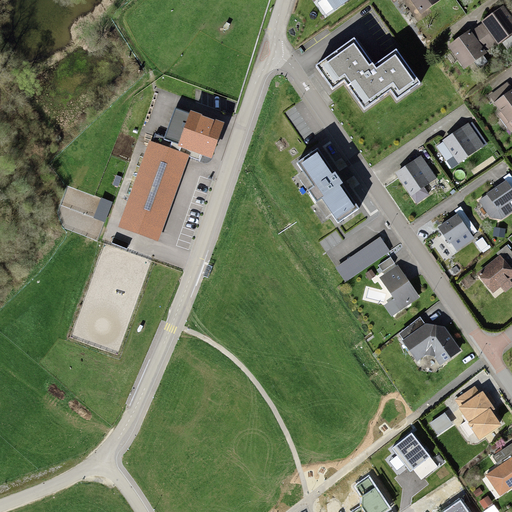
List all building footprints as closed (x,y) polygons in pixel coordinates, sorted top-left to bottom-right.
[(325,0),(333,10),(348,0),(325,0)] [(409,0),(420,15),(441,1),(440,0),(409,0)] [(511,35),(511,22),(503,10),(483,24),(484,26),(497,43),(499,46),(511,35)] [(497,43),(484,26),(468,37),(481,55),(497,43)] [(481,55),(468,37),(468,36),(449,50),(465,71),(483,58),(481,55)] [(354,38),(315,66),(332,90),(344,82),(363,109),(390,90),(397,99),(419,83),(395,50),(374,65),(354,38)] [(495,106),(511,92),(511,90),(508,86),(490,99),(495,106)] [(511,92),(495,106),(511,127),(511,92)] [(172,142),(179,144),(190,112),(176,107),(165,137),(164,139),(172,142)] [(179,144),(178,147),(201,155),(211,159),(224,124),(190,112),(179,144)] [(467,123),(441,141),(457,164),(483,146),(467,123)] [(170,148),(172,142),(164,139),(165,137),(155,134),(152,142),(170,148)] [(149,141),(122,216),(161,231),(188,155),(170,148),(152,142),(149,141)] [(179,144),(172,142),(170,148),(188,155),(200,159),(201,155),(178,147),(179,144)] [(317,150),(299,162),(316,186),(310,190),(316,200),(321,196),(338,220),(356,207),(317,150)] [(422,155),(394,174),(410,197),(438,178),(422,155)] [(511,172),(508,169),(471,198),(489,220),(500,219),(511,209),(511,172)] [(112,202),(100,198),(92,218),(104,222),(112,202)] [(478,230),(459,206),(435,225),(449,242),(458,235),(463,241),(478,230)] [(161,231),(122,216),(118,227),(157,241),(161,231)] [(390,252),(380,237),(336,267),(345,282),(390,252)] [(511,270),(501,256),(478,274),(493,294),(511,279),(511,270)] [(398,257),(374,272),(392,300),(385,305),(394,318),(424,298),(398,257)] [(212,266),(207,264),(203,276),(208,278),(212,266)] [(423,323),(398,339),(413,364),(428,355),(440,364),(460,350),(443,326),(423,323)] [(475,384),(453,398),(480,440),(502,425),(475,384)] [(429,456),(411,434),(393,448),(411,470),(429,456)] [(499,464),(485,473),(500,495),(511,487),(511,441),(493,454),(499,464)] [(383,511),(388,509),(369,478),(355,487),(361,496),(361,507),(353,511),(383,511)] [(466,511),(459,502),(444,511),(466,511)]
